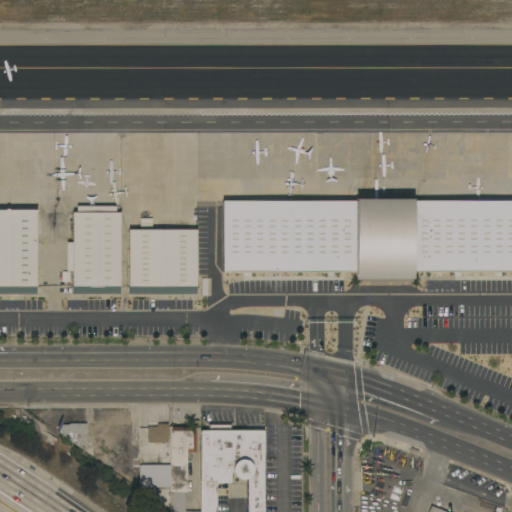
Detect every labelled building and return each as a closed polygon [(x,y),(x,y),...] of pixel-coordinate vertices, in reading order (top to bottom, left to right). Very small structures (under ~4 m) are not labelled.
[(511,201),(511,272),(412,272),(412,279),(354,279),(354,272),(221,272),(221,201),(511,201)] [(76,212),(76,206),(115,206),(115,212),(120,212),(120,294),(71,294),(71,271),(66,271),(66,243),(72,243),(72,212),(76,212)] [(0,207),(26,207),(26,213),(36,213),(36,216),(42,216),(42,239),(36,239),(36,243),(42,243),(42,271),(36,271),(36,294),(0,294),(0,207)] [(154,230),(154,224),(193,224),(193,230),(196,230),(196,294),(128,294),(128,230),(154,230)] [(61,425),(68,425),(68,424),(86,424),(86,448),(93,448),(93,458),(66,440),(66,437),(61,437),(61,425)] [(168,443),(149,443),(147,442),(147,427),(157,427),(157,424),(168,424),(168,443)] [(200,511),(200,431),(208,431),(208,424),(230,424),(230,431),(264,431),(263,511),(246,511),(246,479),(244,480),(240,480),(237,479),(234,477),(232,473),(231,473),(231,483),(226,483),(226,485),(222,485),(222,484),(217,484),(216,511),(200,511)] [(139,466),(141,466),(141,465),(169,465),(170,427),(195,427),(195,453),(187,453),(187,492),(184,492),(184,511),(171,511),(170,511),(160,505),(160,499),(154,499),(154,487),(139,487),(139,489),(124,480),(124,469),(119,469),(119,457),(139,457),(139,466)]
